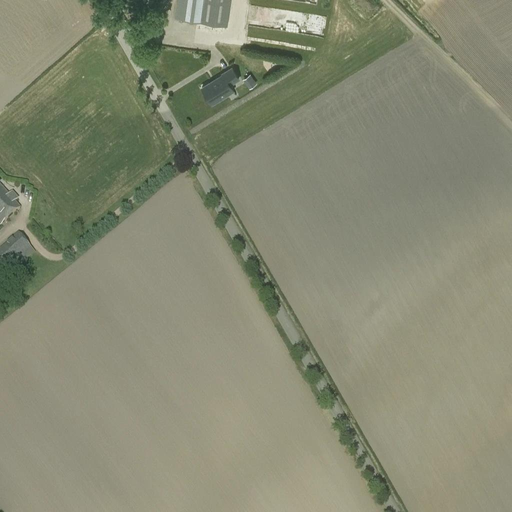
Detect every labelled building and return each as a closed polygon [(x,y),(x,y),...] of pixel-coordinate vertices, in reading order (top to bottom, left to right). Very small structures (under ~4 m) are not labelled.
[(176,0),(174,18),(208,23),(228,26),(231,0),(176,0)] [(223,75),(202,88),(211,104),(233,91),(230,85),(239,79),(232,69),(223,74),(223,75)] [(250,74),(243,79),(245,83),(253,78),(250,74)] [(0,226),(21,208),(15,202),(18,199),(12,193),(9,195),(0,185),(0,226)] [(18,233),(0,248),(0,268),(0,269),(3,266),(10,274),(35,252),(18,233)]
